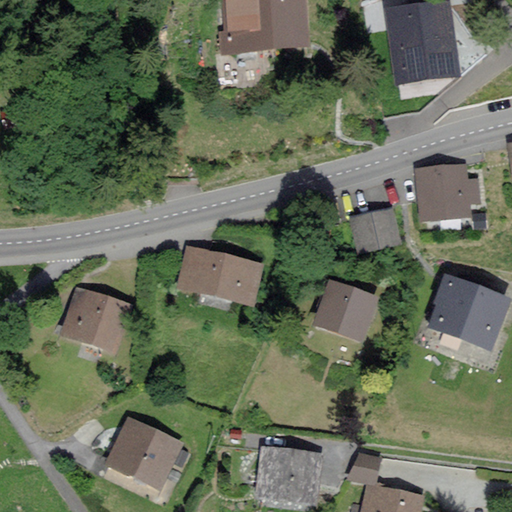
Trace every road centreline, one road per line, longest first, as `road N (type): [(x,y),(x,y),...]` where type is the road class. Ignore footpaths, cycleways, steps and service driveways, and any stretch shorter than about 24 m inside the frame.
road 1 (unclassified): [(69,238),(511,122)]
road 2 (residential): [(0,392),(80,511)]
road 3 (residential): [(511,490),(378,469)]
